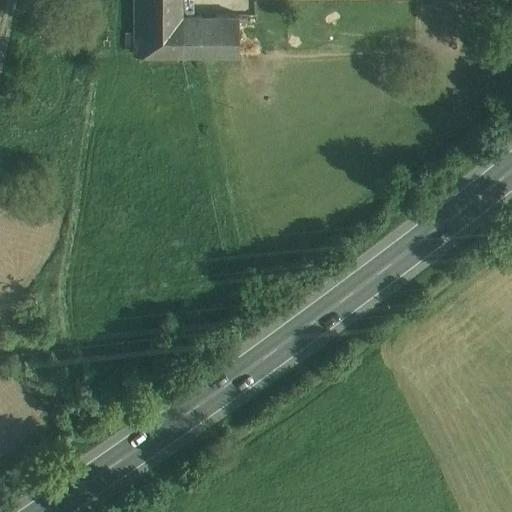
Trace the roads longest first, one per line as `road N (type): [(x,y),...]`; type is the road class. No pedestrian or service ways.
road 1 (primary): [(511,166),(235,377),(36,511)]
road 2 (track): [(144,511),(511,238)]
